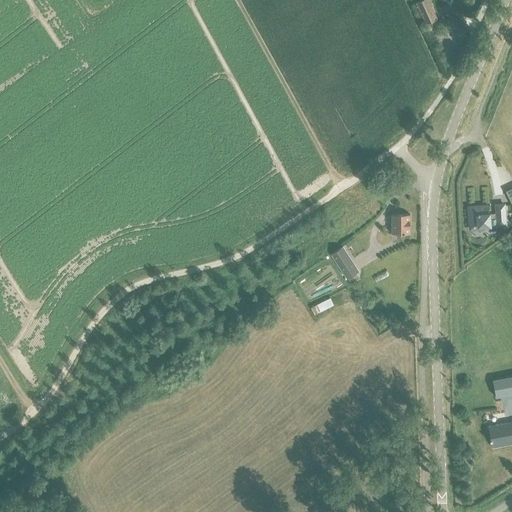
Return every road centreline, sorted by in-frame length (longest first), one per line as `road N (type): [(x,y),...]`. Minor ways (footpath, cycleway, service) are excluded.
road 1 (residential): [(397,146),(246,248),(132,283),(104,305),(54,385),(0,437)]
road 2 (tertiary): [(443,511),(436,184)]
road 3 (tertiary): [(436,184),(505,0)]
road 4 (residential): [(486,0),(435,104),(397,146)]
